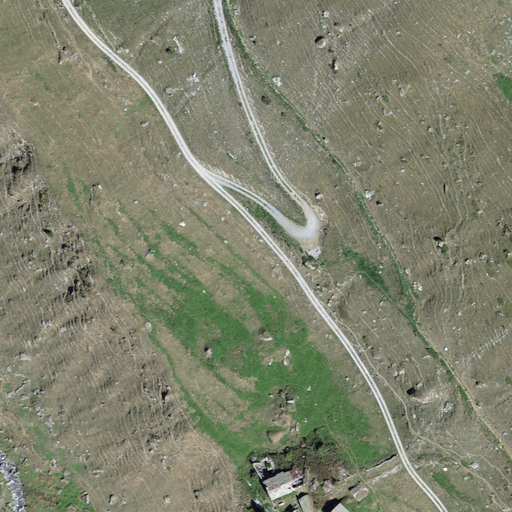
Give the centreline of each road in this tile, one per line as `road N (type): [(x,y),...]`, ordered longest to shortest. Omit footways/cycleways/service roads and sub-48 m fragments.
road 1 (track): [(217,0),(263,149),(310,215),(309,228),(298,231),(265,203)]
road 2 (track): [(200,171),(271,242),(343,340)]
road 3 (track): [(65,0),(155,95),(200,171)]
road 4 (track): [(343,340),(406,464),(446,511)]
